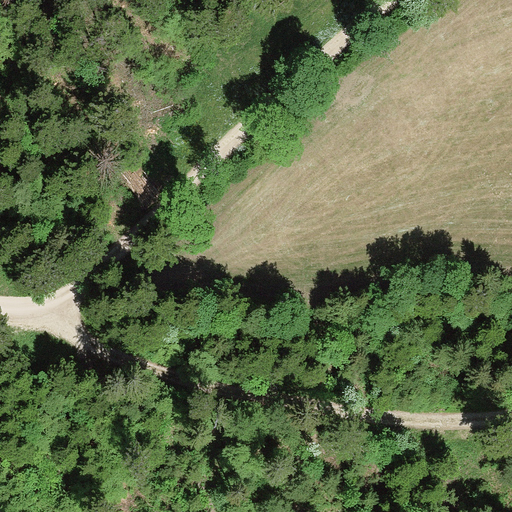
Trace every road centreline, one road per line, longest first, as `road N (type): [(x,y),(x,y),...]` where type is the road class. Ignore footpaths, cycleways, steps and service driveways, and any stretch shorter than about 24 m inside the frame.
road 1 (track): [(388,0),(40,321),(0,305)]
road 2 (track): [(40,321),(145,370),(305,413),(511,409)]
